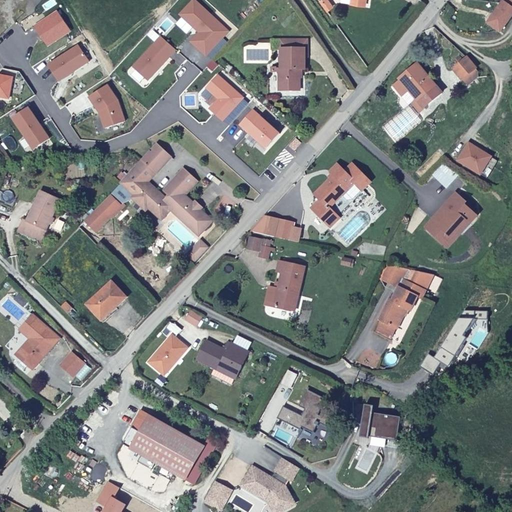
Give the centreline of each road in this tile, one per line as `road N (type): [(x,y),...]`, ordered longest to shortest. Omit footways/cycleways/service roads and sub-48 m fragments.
road 1 (unclassified): [(110,365),(443,0)]
road 2 (unknown): [(269,196),(169,112),(136,142),(99,150),(76,144),(10,49)]
road 3 (residential): [(189,511),(237,435),(110,365)]
road 4 (unclassified): [(0,482),(110,365)]
road 5 (residential): [(0,257),(110,365)]
